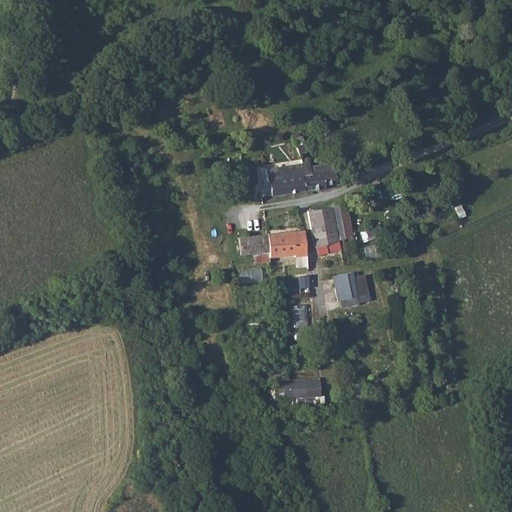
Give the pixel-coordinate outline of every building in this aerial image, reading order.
[(300,136),(293,139),(298,150),(305,147),(300,136)] [(309,162),(302,163),(304,174),(302,175),(305,191),(324,187),(324,185),(336,182),(333,162),(320,164),(321,171),(311,172),(310,166),(309,162)] [(304,174),(302,163),(266,168),(268,181),(278,180),(281,194),(305,191),(302,175),(304,174)] [(224,166),(220,166),(219,167),(217,169),(217,171),(218,172),(219,173),(222,175),(227,170),(224,166)] [(345,203),(331,206),(339,241),(352,235),(345,203)] [(331,206),(317,210),(325,244),(338,241),(339,241),(331,206)] [(317,210),(308,211),(315,247),(318,246),(325,245),(325,244),(317,210)] [(304,231),(279,232),(281,255),(294,254),(295,256),(306,255),(306,250),(304,231)] [(279,232),(266,234),(268,252),(269,252),(270,256),(281,255),(279,232)] [(266,234),(238,236),(241,254),(253,253),(267,252),(268,252),(266,234)] [(325,245),(318,246),(320,254),(340,249),(338,241),(325,244),(325,245)] [(267,252),(253,253),(254,262),(268,261),(267,252)] [(262,267),(240,268),(241,283),(263,281),(262,267)] [(352,273),(333,277),(338,301),(357,297),(352,273)] [(309,327),(309,305),(293,305),(293,327),(309,327)] [(321,377),(280,379),(281,398),(292,397),(292,403),(322,401),(321,377)]
